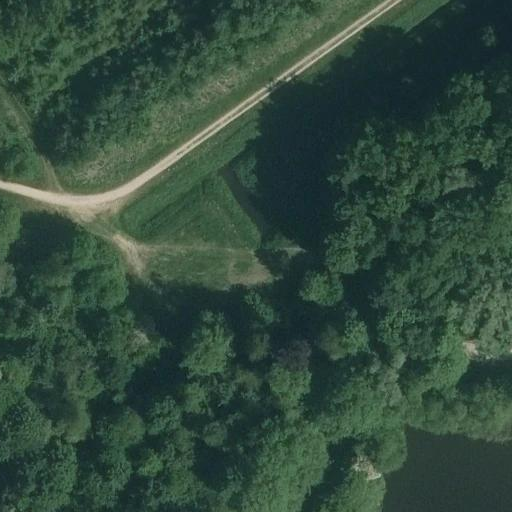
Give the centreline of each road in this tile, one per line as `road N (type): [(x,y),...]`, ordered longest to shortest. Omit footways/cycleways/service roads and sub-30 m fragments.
road 1 (track): [(108,511),(148,435),(154,374),(171,347),(173,319),(76,199),(68,226),(0,277)]
road 2 (track): [(0,182),(76,199),(126,191),(395,0)]
road 3 (track): [(0,81),(52,165),(61,195)]
